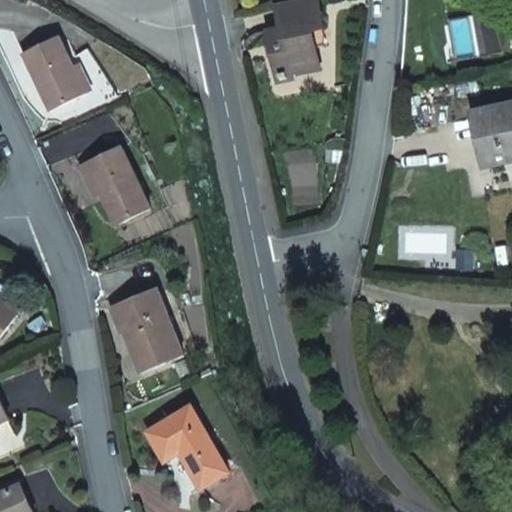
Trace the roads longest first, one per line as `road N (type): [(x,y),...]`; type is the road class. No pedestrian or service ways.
road 1 (residential): [(43,210),(114,511)]
road 2 (tertiary): [(387,511),(328,450),(290,380),(258,260)]
road 3 (unclassified): [(425,501),(376,443),(351,385),(348,239)]
road 4 (tertiary): [(258,260),(213,32)]
road 5 (unclassified): [(365,214),(384,0)]
